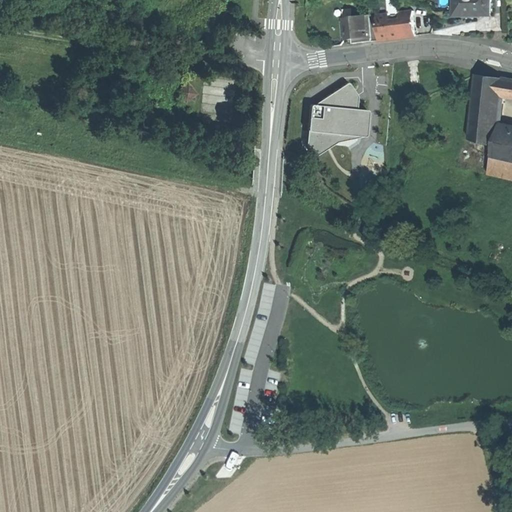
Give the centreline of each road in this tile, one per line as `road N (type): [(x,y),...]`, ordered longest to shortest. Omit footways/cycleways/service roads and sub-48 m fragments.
road 1 (secondary): [(152,511),(233,358),(261,241),(274,62)]
road 2 (track): [(274,62),(0,32)]
road 3 (track): [(266,192),(0,140)]
road 4 (track): [(273,452),(511,426)]
road 5 (residential): [(511,61),(421,48),(274,62)]
